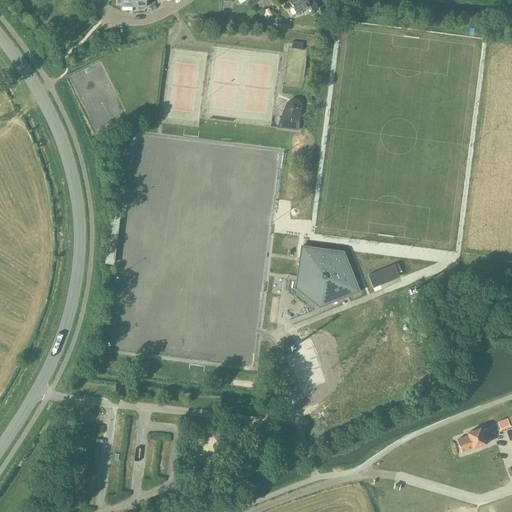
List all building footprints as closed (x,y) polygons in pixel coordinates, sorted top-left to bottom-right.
[(122,0),(122,8),(134,9),(134,0),(122,0)] [(134,0),(134,9),(147,9),(147,0),(134,0)] [(293,0),(290,2),(298,15),(311,8),(314,13),(320,10),(315,1),(310,4),(307,0),(293,0)] [(294,44),(293,50),(304,51),(304,50),(305,44),(294,43),(294,44)] [(283,117),(278,129),(300,132),(303,107),(300,103),(296,101),(291,101),(291,102),(288,105),(288,109),(290,113),(290,116),(283,117)] [(321,309),(349,298),(361,293),(346,252),(304,246),(297,290),(321,309)] [(373,275),(369,276),(373,287),(374,289),(392,282),(401,279),(396,266),(387,270),(373,275)] [(412,268),(403,270),(404,280),(414,279),(412,268)] [(459,441),(464,454),(475,450),(488,445),(488,442),(493,440),(489,429),(483,431),(482,429),(469,434),(470,436),(459,441)] [(92,432),(77,439),(81,449),(94,444),(97,443),(92,432)] [(77,439),(61,446),(65,456),(68,455),(81,449),(77,439)] [(149,440),(137,445),(144,462),(145,464),(157,458),(152,447),(155,445),(153,439),(149,441),(149,440)] [(136,443),(125,448),(133,467),(144,462),(137,445),(136,443)] [(94,444),(81,449),(85,459),(98,453),(94,444)] [(196,452),(184,458),(188,469),(207,460),(202,449),(201,450),(200,446),(194,449),(196,452)] [(114,454),(110,455),(113,461),(116,460),(121,472),(133,467),(125,448),(113,453),(114,454)] [(81,449),(68,455),(72,465),(85,459),(81,449)] [(98,453),(85,459),(89,468),(102,463),(98,453)] [(85,459),(72,465),(76,474),(89,468),(85,459)] [(207,460),(188,469),(193,480),(194,479),(196,483),(202,480),(200,477),(212,472),(207,460)] [(102,463),(89,468),(94,479),(109,472),(105,462),(102,463)] [(76,474),(74,475),(78,486),(94,479),(89,468),(76,474)] [(173,469),(162,474),(170,493),(181,488),(181,487),(184,485),(182,479),(178,481),(173,469)] [(162,474),(150,479),(157,496),(158,498),(170,493),(162,474)] [(62,478),(51,483),(52,484),(59,501),(70,496),(65,485),(69,483),(66,477),(62,479),(62,478)] [(150,477),(138,482),(143,494),(139,496),(142,501),(146,500),(146,501),(157,496),(150,479),(150,477)] [(52,484),(40,489),(48,508),(60,503),(59,501),(52,484)] [(30,495),(26,497),(28,502),(32,501),(37,511),(38,511),(48,508),(40,489),(29,494),(30,495)] [(127,490),(116,495),(117,496),(123,511),(127,511),(135,509),(134,508),(138,506),(135,501),(132,502),(127,490)] [(123,511),(117,496),(107,501),(111,511),(123,511)] [(111,511),(107,501),(97,505),(100,511),(111,511)] [(96,503),(86,508),(87,511),(100,511),(97,505),(96,503)]
